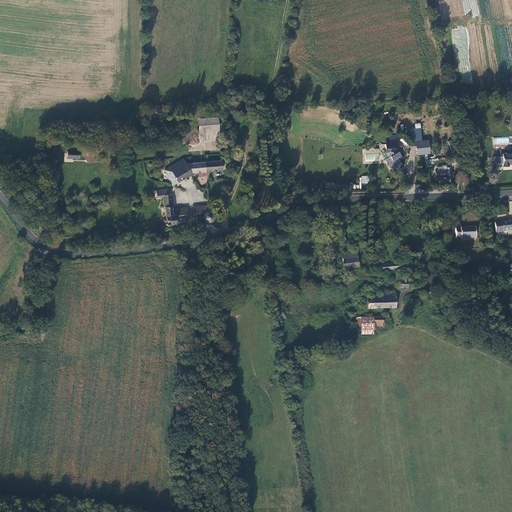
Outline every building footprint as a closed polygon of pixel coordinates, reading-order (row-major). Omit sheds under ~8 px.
[(213,111),(193,113),(195,136),(214,135),(213,111)] [(416,141),(417,155),(430,154),(429,140),(416,141)] [(74,145),(62,144),(61,151),(73,152),(74,145)] [(390,147),(380,148),(381,154),(388,153),(388,156),(390,160),(387,162),(392,171),(402,165),(401,163),(404,161),(400,155),(399,155),(397,152),(398,151),(398,145),(390,146),(390,147)] [(203,155),(189,156),(181,157),(178,153),(164,162),(167,168),(163,170),(165,174),(168,179),(187,169),(187,167),(217,165),(216,155),(203,155)] [(511,163),(511,153),(504,154),(504,156),(494,156),(494,164),(505,163),(505,166),(511,166),(510,163),(511,163)] [(443,169),(436,169),(436,175),(448,176),(448,170),(447,170),(447,167),(443,167),(443,169)] [(166,201),(164,184),(163,184),(156,185),(157,192),(158,202),(159,202),(160,213),(158,214),(158,215),(159,217),(160,217),(161,219),(162,220),(170,219),(169,211),(166,211),(166,201)] [(187,200),(188,208),(200,208),(201,207),(203,206),(204,206),(203,199),(187,200)] [(169,211),(182,209),(182,200),(166,201),(166,211),(169,211)] [(205,206),(204,206),(203,206),(201,207),(200,208),(199,209),(198,211),(199,213),(200,215),(202,216),(204,216),(205,216),(207,215),(208,213),(209,211),(208,209),(207,207),(205,206)] [(498,230),(511,228),(511,217),(510,218),(493,220),(495,234),(498,234),(498,230)] [(462,238),(477,237),(477,228),(476,227),(460,227),(461,228),(456,229),(457,237),(460,237),(462,238)] [(437,238),(437,249),(445,249),(444,237),(437,238)] [(352,262),(351,248),(342,248),(336,249),(337,263),(352,262)] [(394,266),(393,258),(389,258),(378,259),(378,267),(394,266)] [(393,273),(394,284),(403,285),(403,278),(402,278),(402,272),(398,272),(393,273)] [(389,304),(389,290),(376,290),(368,290),(367,295),(361,296),(361,301),(358,301),(358,305),(389,304)] [(368,314),(368,324),(377,324),(377,321),(380,321),(380,316),(376,316),(376,314),(368,314)]
